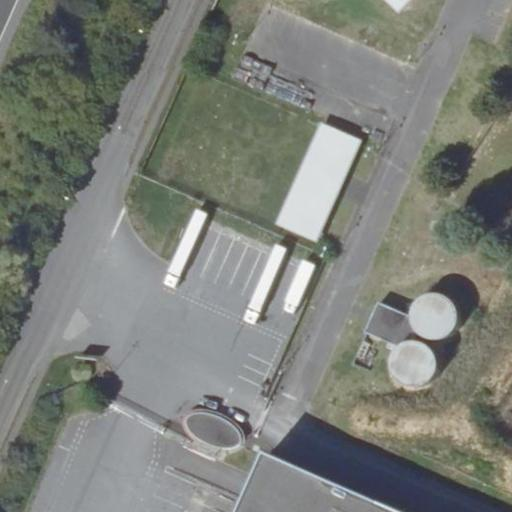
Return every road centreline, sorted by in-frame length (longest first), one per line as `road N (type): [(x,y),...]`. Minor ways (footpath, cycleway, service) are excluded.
road 1 (unclassified): [(0,399),(181,0)]
road 2 (unknown): [(175,355),(277,414),(493,511)]
road 3 (unknown): [(100,511),(175,355)]
road 4 (unknown): [(56,275),(175,355)]
